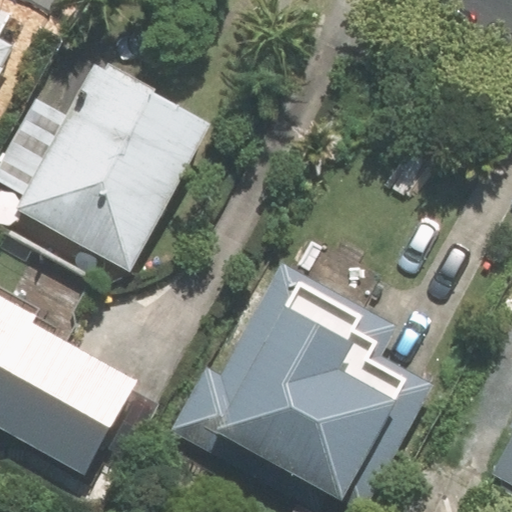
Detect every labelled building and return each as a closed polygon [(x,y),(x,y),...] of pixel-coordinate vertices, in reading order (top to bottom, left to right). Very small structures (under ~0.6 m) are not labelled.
[(0,62),(13,40),(0,33),(0,62)] [(206,125),(94,62),(65,114),(34,97),(0,158),(0,181),(22,193),(14,206),(126,269),(206,125)] [(361,506),(430,382),(379,354),(396,323),(281,260),(218,372),(209,367),(173,431),(315,509),(328,487),(361,506)] [(0,302),(0,426),(82,472),(135,377),(0,302)] [(511,435),(492,471),(511,481),(511,435)]
